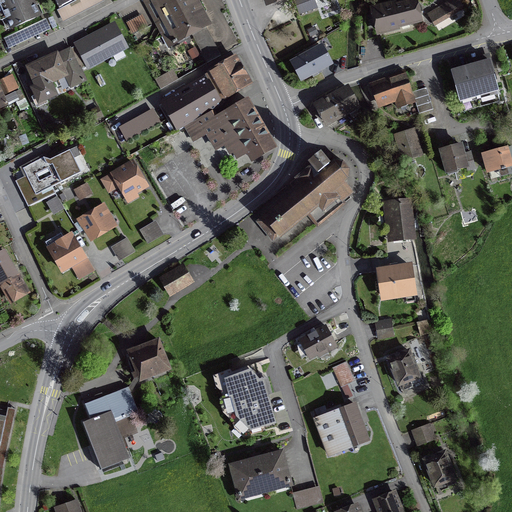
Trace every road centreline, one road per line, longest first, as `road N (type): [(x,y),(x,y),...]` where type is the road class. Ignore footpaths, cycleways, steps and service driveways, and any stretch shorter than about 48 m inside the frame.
road 1 (residential): [(425,511),(344,278),(341,245),(360,194),(360,158),(330,135),(290,134)]
road 2 (secondary): [(290,134),(280,172),(254,199),(110,292),(72,330)]
road 3 (residential): [(499,36),(346,79),(283,107)]
road 4 (secondary): [(72,330),(46,400),(27,511)]
road 5 (residential): [(0,64),(128,0)]
road 6 (residential): [(58,326),(0,197)]
